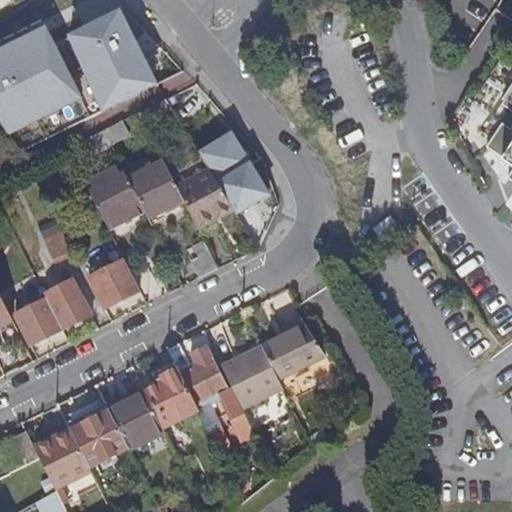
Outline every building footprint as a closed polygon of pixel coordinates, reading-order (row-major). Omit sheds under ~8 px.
[(114,0),(84,0),(70,7),(79,27),(119,9),(114,0)] [(121,15),(71,39),(105,109),(155,85),(121,15)] [(45,25),(0,49),(0,120),(10,134),(82,98),(45,25)] [(511,91),(502,106),(511,112),(511,128),(511,130),(503,125),(487,148),(503,159),(502,161),(511,168),(511,173),(508,179),(511,181),(511,91)] [(172,113),(164,100),(141,112),(148,126),(172,113)] [(127,137),(120,122),(105,131),(112,145),(127,137)] [(240,127),(204,146),(239,213),(275,195),(240,127)] [(100,160),(113,153),(104,135),(91,142),(100,160)] [(199,229),(233,210),(200,158),(185,165),(193,180),(179,188),(186,202),(199,229)] [(7,168),(12,177),(30,168),(32,167),(26,159),(7,168)] [(171,173),(165,160),(129,179),(146,212),(150,221),(186,202),(179,188),(171,173)] [(193,180),(185,165),(171,173),(179,188),(193,180)] [(129,179),(123,167),(88,185),(110,230),(146,212),(129,179)] [(64,239),(46,247),(55,265),(72,256),(64,239)] [(213,272),(220,269),(206,242),(196,247),(204,266),(208,264),(213,272)] [(35,251),(25,256),(34,275),(44,269),(35,251)] [(105,309),(141,291),(125,260),(89,278),(105,309)] [(16,288),(28,305),(47,291),(35,275),(16,288)] [(47,300),(63,331),(93,316),(74,280),(45,296),(47,300)] [(0,328),(13,322),(0,295),(0,328)] [(32,347),(63,331),(47,300),(15,315),(32,347)] [(262,348),(280,383),(321,359),(298,321),(260,344),(262,348)] [(239,437),(253,430),(243,410),(232,388),(229,389),(208,348),(191,356),(196,366),(192,368),(180,344),(168,350),(175,363),(196,406),(219,396),(239,437)] [(243,410),(283,391),(280,383),(262,348),(222,367),(232,388),(243,410)] [(164,430),(199,412),(196,406),(175,363),(154,374),(159,386),(145,393),(164,430)] [(164,432),(164,430),(145,393),(144,391),(109,409),(129,449),(129,450),(164,432)] [(122,452),(129,449),(109,409),(106,404),(67,424),(71,432),(74,438),(91,472),(95,479),(103,476),(97,464),(122,452)] [(71,432),(35,450),(40,460),(55,490),(91,472),(74,438),(71,432)] [(0,479),(0,480),(40,460),(35,450),(26,433),(0,446),(0,453),(2,458),(0,459),(0,479)] [(131,454),(129,450),(129,449),(122,452),(125,457),(131,454)] [(142,476),(131,454),(125,457),(130,467),(126,468),(132,481),(142,476)] [(0,511),(12,511),(0,488),(0,511)]
